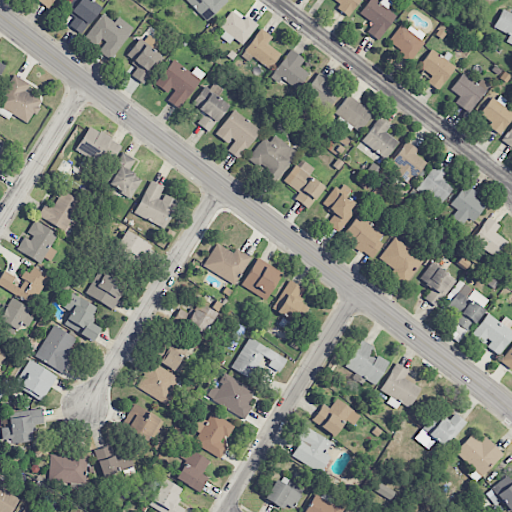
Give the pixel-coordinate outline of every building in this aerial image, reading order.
[(54,0),(36,0),(47,9),(54,0)] [(69,25),(80,34),(101,8),(90,0),(67,0),(64,5),(76,16),(69,25)] [(185,0),(206,21),(227,2),(225,0),(185,0)] [(333,0),(340,4),(337,9),(349,17),(359,0),(333,0)] [(393,3),(388,0),(381,0),(379,3),(374,0),(368,0),(359,13),(373,24),(366,32),(378,41),(396,16),(388,10),(393,3)] [(511,13),(502,9),(493,28),(509,35),(506,42),(511,45),(511,13)] [(246,16),(243,20),(233,12),(216,34),(229,44),(234,39),(242,45),(258,25),(246,16)] [(84,38),(98,48),(96,50),(111,60),(133,28),(117,17),(114,22),(102,14),(84,38)] [(425,39),(402,22),(387,43),(410,60),(425,39)] [(272,37),(260,29),(244,52),(269,70),(280,54),(267,44),(272,37)] [(142,83),(161,55),(138,39),(125,57),(138,66),(131,76),(142,83)] [(304,58),(287,49),(272,77),(298,91),(308,72),(299,68),(304,58)] [(418,66),(432,76),(427,83),(438,91),(456,67),(443,58),(431,49),(418,66)] [(204,73),(194,67),(191,72),(172,60),(156,85),(169,94),(165,100),(179,110),(204,73)] [(304,92),(326,110),(341,90),(318,73),(304,92)] [(454,103),(469,113),(488,84),(480,79),(477,84),(461,73),(450,90),(459,96),(454,103)] [(29,84),(13,75),(0,98),(0,113),(9,118),(11,114),(29,124),(42,101),(25,92),(29,84)] [(197,123),(210,131),(227,104),(218,98),(222,91),(206,82),(191,107),(203,114),(197,123)] [(507,101),(496,93),(480,115),(491,123),(488,127),(499,135),(511,116),(511,113),(503,107),(507,101)] [(358,134),(372,112),(347,95),(334,113),(341,118),(339,121),(358,134)] [(215,135),(230,145),(226,151),(240,160),(260,128),(231,110),(215,135)] [(361,141),(386,159),(398,142),(385,132),(390,126),(379,118),(361,141)] [(88,126),(76,149),(110,167),(122,145),(88,126)] [(511,126),(501,140),(511,149),(511,126)] [(269,143),(263,138),(247,160),(275,181),(296,152),(275,136),(269,143)] [(0,168),(6,157),(2,154),(8,144),(0,139),(0,168)] [(412,185),(426,162),(415,155),(418,149),(405,141),(388,170),(412,185)] [(132,198),(142,179),(128,171),(135,160),(122,153),(106,183),(132,198)] [(324,187),(309,176),(314,169),(300,159),(283,181),(299,193),(294,199),(307,209),(324,187)] [(444,180),(449,171),(433,163),(417,192),(442,206),(453,185),(444,180)] [(165,228),(178,201),(162,194),(165,187),(150,181),(135,214),(165,228)] [(457,210),(452,218),(463,225),(467,219),(473,223),(485,205),(473,197),(476,192),(465,185),(451,206),(457,210)] [(358,203),(332,188),(322,206),(333,213),(326,225),(340,233),(358,203)] [(37,216),(64,232),(81,202),(62,191),(53,207),(45,203),(37,216)] [(342,238),(372,258),(382,243),(378,241),(384,232),(357,215),(342,238)] [(500,226),(489,218),(472,240),(496,258),(508,242),(495,232),(500,226)] [(58,235),(34,220),(25,235),(16,249),(39,264),(44,257),(50,262),(57,252),(50,247),(58,235)] [(116,250),(141,265),(152,246),(128,231),(116,250)] [(378,258),(394,270),(390,274),(404,285),(428,254),(418,245),(413,252),(394,237),(378,258)] [(251,258),(235,249),(233,253),(217,243),(203,266),(234,285),(251,258)] [(241,286),(266,301),(282,273),(257,258),(241,286)] [(424,299),(437,308),(455,280),(430,264),(419,280),(432,288),(424,299)] [(0,277),(0,286),(33,305),(49,276),(31,265),(18,287),(11,283),(15,277),(4,271),(0,277)] [(85,293),(112,309),(126,286),(99,271),(85,293)] [(310,305),(297,298),(303,288),(289,280),(272,310),(298,326),(310,305)] [(489,302),(460,280),(441,304),(457,316),(453,321),(467,332),(489,302)] [(97,307),(71,293),(63,308),(71,311),(63,325),(93,341),(100,328),(89,322),(97,307)] [(27,314),(30,309),(11,298),(0,316),(0,321),(16,331),(20,322),(28,327),(33,318),(27,314)] [(185,327),(203,336),(216,312),(198,303),(185,327)] [(511,323),(511,322),(504,317),(500,323),(487,313),(471,335),(498,356),(511,337),(511,333),(507,330),(511,323)] [(78,340),(53,325),(34,357),(59,372),(78,340)] [(286,359),(249,338),(231,368),(254,381),(264,364),(279,373),(286,359)] [(375,385),(388,363),(369,353),(373,347),(360,339),(344,367),(375,385)] [(511,370),(511,345),(500,363),(511,370)] [(182,355),(164,347),(157,363),(175,371),(182,355)] [(41,402),(57,377),(29,360),(14,385),(41,402)] [(136,388),(165,405),(180,379),(151,362),(136,388)] [(380,391),(391,397),(390,398),(409,408),(421,386),(405,377),(408,371),(395,363),(380,391)] [(213,386),(207,398),(246,417),(251,407),(248,405),(255,390),(224,375),(218,388),(213,386)] [(345,420),(353,425),(360,414),(335,400),(330,409),(322,404),(311,423),(335,436),(345,420)] [(162,421),(135,405),(122,427),(149,443),(162,421)] [(33,442),(32,427),(43,427),(42,410),(6,412),(6,427),(1,427),(1,443),(33,442)] [(199,417),(193,429),(199,433),(193,444),(220,458),(227,446),(222,444),(233,425),(212,413),(207,421),(199,417)] [(415,437),(428,445),(432,439),(447,449),(465,421),(454,414),(447,424),(431,414),(415,437)] [(291,456),(320,474),(330,457),(325,453),(331,442),(303,426),(295,439),(300,442),(291,456)] [(503,454),(484,436),(480,440),(472,433),(455,452),(474,470),(469,475),(476,482),(503,454)] [(101,477),(118,473),(112,446),(95,450),(101,477)] [(207,477),(203,475),(210,459),(184,448),(178,461),(183,463),(175,480),(201,492),(207,477)] [(49,482),(85,484),(86,455),(50,454),(49,482)] [(511,482),(507,476),(485,493),(495,506),(501,501),(509,511),(510,511),(511,510),(511,482)] [(159,511),(183,511),(185,509),(175,504),(183,490),(164,479),(148,506),(159,511)] [(304,487),(287,480),(285,484),(274,479),(265,499),(293,511),(304,487)] [(0,511),(11,511),(19,498),(0,487),(0,511)] [(306,511),(342,511),(347,505),(321,489),(306,511)]
